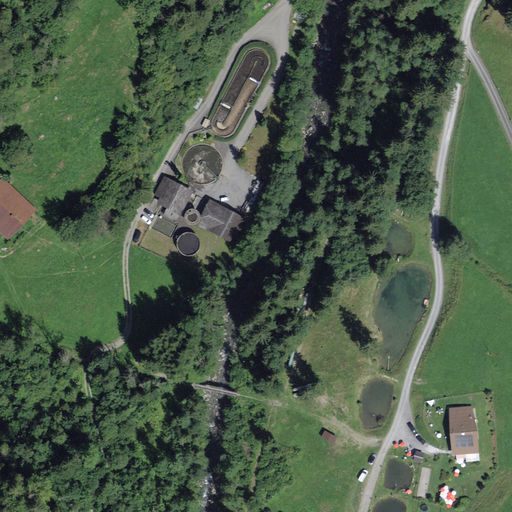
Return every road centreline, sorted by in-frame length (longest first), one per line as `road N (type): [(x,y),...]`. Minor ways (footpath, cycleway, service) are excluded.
road 1 (track): [(401,408),(439,301),(438,182),(477,0)]
road 2 (unclassified): [(135,215),(241,40),(277,19),(288,0)]
road 3 (track): [(93,351),(126,334),(125,258),(135,215)]
